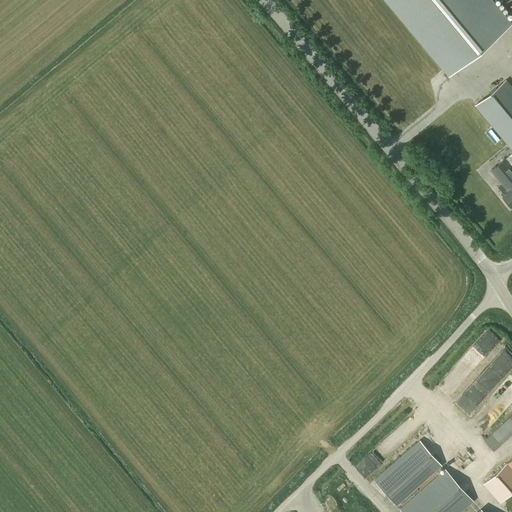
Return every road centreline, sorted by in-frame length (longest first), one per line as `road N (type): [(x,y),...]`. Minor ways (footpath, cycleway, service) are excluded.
road 1 (tertiary): [(499,285),(264,0)]
road 2 (unclassified): [(278,511),(453,341),(499,285)]
